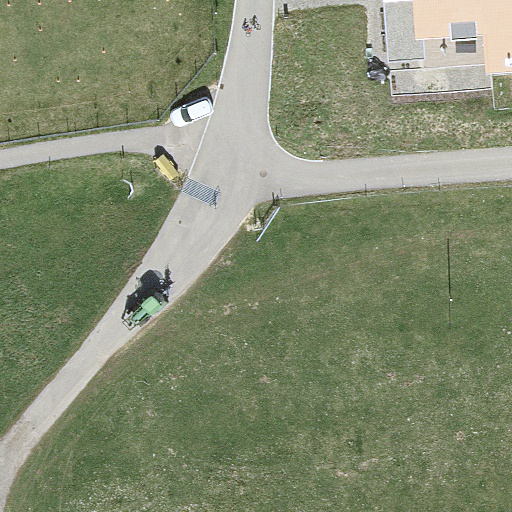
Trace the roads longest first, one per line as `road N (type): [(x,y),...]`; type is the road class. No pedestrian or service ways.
road 1 (track): [(231,160),(130,313),(0,474)]
road 2 (residential): [(231,160),(253,0)]
